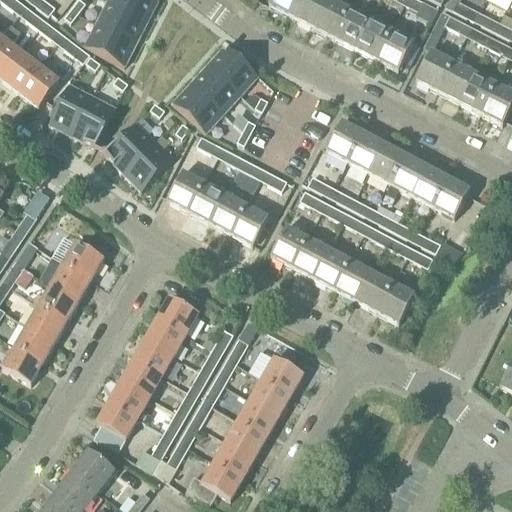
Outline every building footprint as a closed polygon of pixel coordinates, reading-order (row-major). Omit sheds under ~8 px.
[(0,6),(10,15),(17,6),(9,0),(1,0),(0,2),(0,6)] [(145,0),(128,0),(119,13),(154,38),(169,17),(145,0)] [(289,21),(299,0),(271,0),(267,10),(289,21)] [(310,32),(326,2),(321,0),(299,0),(289,21),(310,32)] [(469,12),(458,7),(461,0),(450,0),(443,14),(463,23),(469,12)] [(332,43),(347,13),(326,2),(310,32),(332,43)] [(43,3),(36,12),(48,21),(55,12),(43,3)] [(78,4),(71,14),(77,18),(85,9),(78,4)] [(419,4),(413,15),(426,21),(431,10),(419,4)] [(119,13),(104,33),(139,58),(154,38),(119,13)] [(353,54),(368,24),(347,13),(332,43),(353,54)] [(71,14),(63,23),(70,28),(77,18),(71,14)] [(37,35),(44,26),(31,16),(24,25),(37,35)] [(442,16),(423,53),(429,56),(430,55),(432,56),(445,31),(444,31),(446,27),(449,20),(442,16)] [(456,37),(462,26),(450,19),(444,31),(445,31),(456,37)] [(493,39),(499,28),(488,22),(482,33),(493,39)] [(374,65),(390,35),(368,24),(353,54),(374,65)] [(56,35),(44,26),(37,35),(49,44),(56,35)] [(505,45),(511,34),(499,28),(493,39),(505,45)] [(104,33),(89,55),(124,79),(139,58),(104,33)] [(390,35),(374,65),(396,76),(412,46),(390,35)] [(486,53),(492,42),(480,35),(474,47),(486,53)] [(498,59),(504,48),(492,42),(486,53),(498,59)] [(0,83),(20,58),(1,43),(0,43),(0,83)] [(209,46),(194,67),(229,93),(244,71),(209,46)] [(82,69),(89,60),(76,51),(70,60),(82,69)] [(436,97),(452,67),(432,56),(430,55),(429,56),(414,85),(436,97)] [(0,85),(19,99),(39,73),(20,58),(0,83),(0,85)] [(90,62),(85,68),(94,75),(99,69),(90,62)] [(194,67),(179,88),(214,113),(229,93),(194,67)] [(458,108),(473,78),(452,67),(436,97),(458,108)] [(39,73),(19,99),(37,113),(58,87),(39,73)] [(479,119),(494,88),(473,78),(458,108),(479,119)] [(117,82),(112,89),(122,96),(127,90),(117,82)] [(179,88),(164,109),(199,134),(214,113),(179,88)] [(511,97),(494,88),(479,119),(501,130),(511,107),(511,97)] [(66,90),(40,124),(60,140),(85,107),(66,90)] [(260,103),(254,114),(261,118),(267,107),(260,103)] [(86,106),(60,140),(80,155),(106,122),(86,106)] [(154,109),(149,115),(159,123),(164,116),(154,109)] [(170,122),(164,129),(168,133),(174,127),(170,122)] [(247,126),(242,137),(249,141),(254,130),(247,126)] [(348,168),(364,139),(341,126),(325,155),(348,168)] [(181,130),(174,140),(181,144),(188,134),(181,130)] [(242,137),(236,148),(243,152),(249,141),(242,137)] [(368,179),(384,149),(364,139),(348,168),(368,179)] [(133,141),(113,179),(136,191),(156,153),(133,141)] [(209,159),(214,150),(200,142),(195,152),(209,159)] [(391,191),(407,162),(384,149),(368,179),(391,191)] [(156,153),(136,191),(160,203),(179,165),(156,153)] [(239,175),(244,165),(230,158),(225,168),(239,175)] [(413,203),(429,174),(407,162),(391,191),(413,203)] [(252,182),(257,172),(244,165),(239,175),(252,182)] [(432,213),(448,184),(429,174),(413,203),(432,213)] [(188,218),(204,188),(181,176),(165,206),(188,218)] [(272,180),(267,190),(280,197),(285,187),(272,180)] [(318,198),(324,187),(311,181),(306,191),(318,198)] [(448,184),(432,213),(451,224),(467,194),(448,184)] [(210,230),(226,200),(204,188),(188,218),(210,230)] [(310,213),(316,203),(303,196),(298,207),(310,213)] [(349,214),(354,203),(342,197),(336,207),(349,214)] [(230,240),(246,210),(226,200),(210,230),(230,240)] [(361,221),(367,210),(354,203),(349,214),(361,221)] [(246,210),(230,240),(251,252),(267,222),(246,210)] [(342,230),(347,219),(335,213),(329,223),(342,230)] [(19,227),(29,234),(37,223),(26,216),(19,227)] [(354,236),(359,226),(347,219),(342,230),(354,236)] [(394,238),(400,227),(387,221),(382,231),(394,238)] [(407,245),(412,234),(400,227),(394,238),(407,245)] [(85,230),(79,239),(88,246),(95,237),(85,230)] [(293,273),(309,244),(286,231),(270,261),(293,273)] [(384,252),(390,242),(378,235),(372,246),(384,252)] [(0,257),(9,264),(18,250),(8,243),(0,237),(0,257)] [(397,259),(402,248),(390,242),(384,252),(397,259)] [(427,242),(421,252),(434,259),(439,248),(427,242)] [(313,284),(329,254),(309,244),(293,273),(313,284)] [(62,269),(91,286),(103,265),(75,248),(62,269)] [(334,295),(349,265),(329,254),(313,284),(334,295)] [(24,274),(33,261),(24,255),(15,268),(24,274)] [(0,274),(1,275),(9,264),(0,257),(0,274)] [(419,257),(414,268),(426,274),(432,264),(419,257)] [(356,306),(371,277),(349,265),(334,295),(356,306)] [(15,287),(24,274),(15,268),(6,281),(15,287)] [(79,307),(91,286),(62,269),(50,290),(79,307)] [(377,318),(393,288),(371,277),(356,306),(377,318)] [(393,288),(377,318),(398,328),(413,299),(393,288)] [(66,328),(79,307),(50,290),(38,311),(66,328)] [(157,324),(186,341),(197,321),(169,304),(157,324)] [(54,348),(66,328),(38,311),(26,331),(54,348)] [(174,362),(186,341),(157,324),(145,345),(174,362)] [(42,369),(54,348),(26,331),(13,352),(42,369)] [(216,345),(226,351),(234,338),(224,332),(216,345)] [(248,346),(239,341),(233,352),(242,357),(248,346)] [(161,385),(174,362),(145,345),(132,368),(161,385)] [(29,390),(42,369),(13,352),(1,373),(29,390)] [(208,382),(216,367),(207,362),(198,376),(208,382)] [(262,385),(291,402),(302,382),(274,365),(262,385)] [(511,365),(498,393),(511,400),(511,365)] [(150,404),(161,385),(132,368),(121,387),(150,404)] [(215,383),(224,388),(228,380),(220,374),(215,383)] [(199,395),(208,382),(198,376),(191,390),(199,395)] [(219,397),(224,388),(215,383),(211,392),(219,397)] [(279,423),(291,402),(262,385),(249,406),(279,423)] [(138,424),(150,404),(121,387),(109,407),(138,424)] [(183,424),(191,409),(182,404),(174,418),(183,424)] [(265,446),(279,423),(249,406),(236,428),(265,446)] [(125,447),(138,424),(109,407),(96,429),(125,447)] [(175,438),(183,424),(174,418),(166,432),(175,438)] [(190,426),(199,431),(204,423),(194,418),(190,426)] [(195,439),(199,431),(190,426),(185,434),(195,439)] [(254,465),(265,446),(236,428),(225,448),(254,465)] [(161,462),(170,447),(161,442),(153,457),(161,462)] [(242,485),(254,465),(225,448),(213,468),(242,485)] [(144,455),(136,470),(153,479),(161,464),(144,455)] [(73,476),(99,497),(115,477),(88,457),(73,476)] [(167,465),(176,470),(181,463),(172,458),(167,465)] [(229,507),(242,485),(213,468),(200,489),(192,484),(184,498),(207,511),(209,511),(217,500),(229,507)] [(77,511),(87,511),(99,497),(73,476),(57,496),(77,511)] [(131,510),(133,511),(140,511),(150,500),(143,495),(131,510)] [(77,511),(57,496),(44,511),(77,511)] [(128,500),(118,511),(129,511),(131,510),(135,506),(128,500)]
